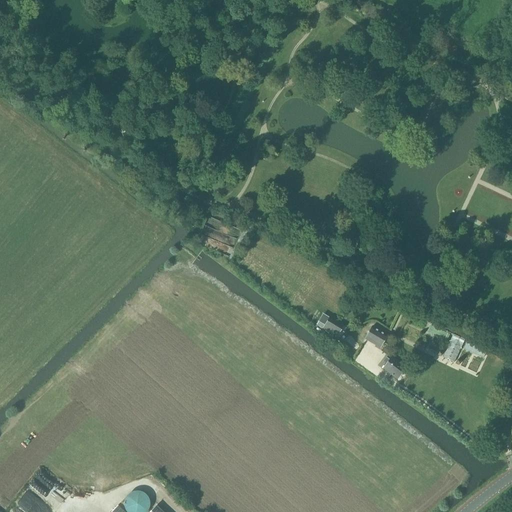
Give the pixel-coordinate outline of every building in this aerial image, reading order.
[(337,328),(329,323),(321,336),(328,341),(327,342),(331,344),(336,337),(332,334),(337,328)] [(451,333),(431,324),(428,332),(447,341),(451,333)] [(380,348),(387,335),(372,327),(365,339),(380,348)] [(464,342),(452,336),(442,357),(454,363),(464,342)] [(487,350),(467,341),(463,349),(483,358),(487,350)] [(387,372),(386,374),(389,377),(390,375),(397,380),(406,368),(392,357),(390,360),(386,358),(383,362),(386,364),(383,369),(387,372)]
